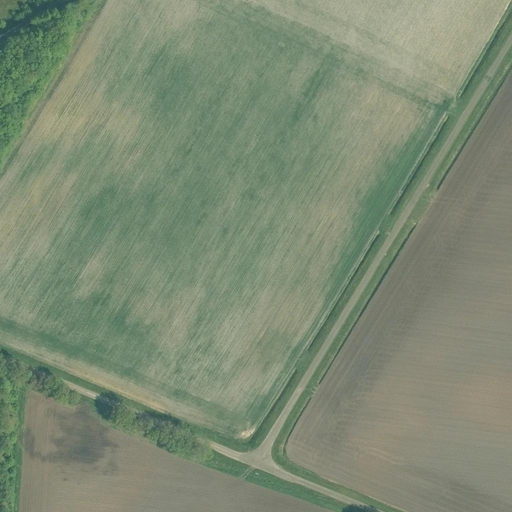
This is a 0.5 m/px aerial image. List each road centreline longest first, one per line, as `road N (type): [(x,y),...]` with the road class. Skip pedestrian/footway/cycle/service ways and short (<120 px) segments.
road 1 (unclassified): [(256,465),(511,38)]
road 2 (unclassified): [(0,358),(256,465)]
road 3 (unclassified): [(256,465),(372,511)]
